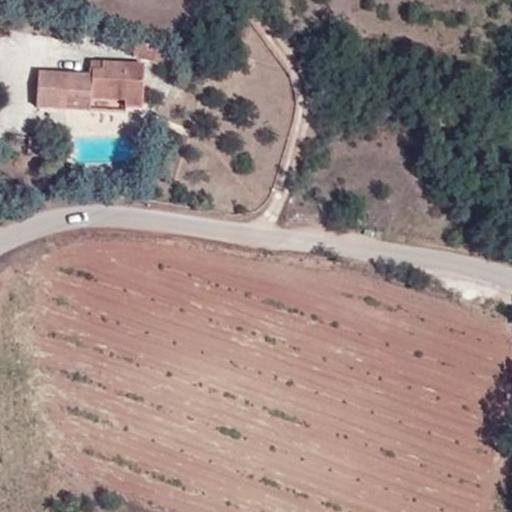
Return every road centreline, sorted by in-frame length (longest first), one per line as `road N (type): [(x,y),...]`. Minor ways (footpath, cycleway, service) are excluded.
road 1 (residential): [(0,240),(128,211),(511,284)]
road 2 (track): [(266,235),(298,140),(300,79),(246,0)]
